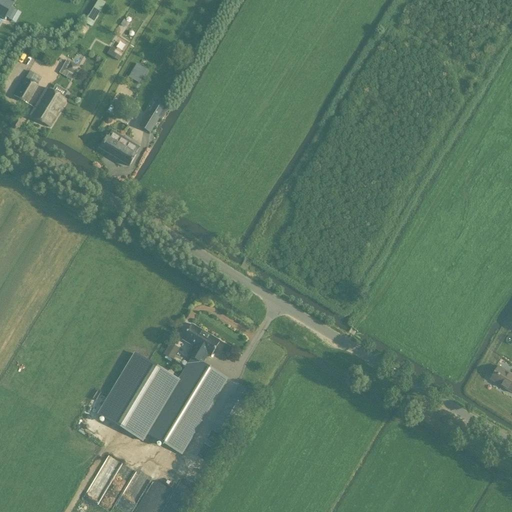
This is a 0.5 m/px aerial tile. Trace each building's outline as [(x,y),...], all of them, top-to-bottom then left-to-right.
[(16,0),(0,0),(0,16),(5,20),(16,0)] [(102,0),(98,0),(86,23),(93,26),(106,2),(102,0)] [(16,23),(22,13),(14,9),(9,19),(16,23)] [(61,74),(72,81),(75,75),(76,76),(81,68),(73,63),(72,64),(68,62),(61,74)] [(139,67),(132,78),(139,82),(145,70),(139,67)] [(27,104),(38,86),(25,78),(14,96),(27,104)] [(51,128),(67,100),(47,88),(30,116),(51,128)] [(159,119),(158,118),(164,108),(155,103),(149,113),(148,112),(140,126),(150,133),(159,119)] [(100,149),(114,158),(129,166),(136,155),(135,154),(139,147),(112,131),(108,138),(107,137),(100,149)] [(143,441),(147,434),(182,455),(228,379),(202,364),(208,355),(211,357),(216,349),(220,342),(192,325),(188,332),(187,332),(182,340),(194,347),(190,354),(197,358),(196,360),(192,358),(179,381),(136,355),(100,415),(143,441)] [(171,344),(164,355),(173,360),(179,349),(171,344)] [(511,393),(511,392),(511,374),(499,367),(495,373),(498,375),(498,376),(498,377),(495,382),(511,393)] [(229,442),(257,397),(240,386),(212,432),(229,442)]
